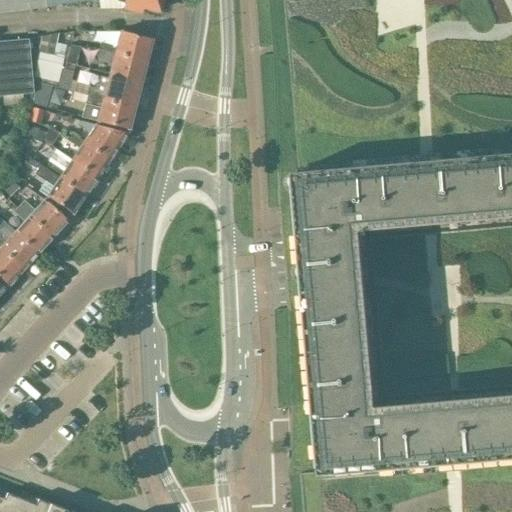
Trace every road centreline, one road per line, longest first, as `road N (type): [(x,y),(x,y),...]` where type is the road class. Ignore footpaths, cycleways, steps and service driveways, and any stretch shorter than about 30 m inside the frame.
road 1 (secondary): [(203,0),(195,57),(154,196)]
road 2 (secondary): [(225,201),(227,0)]
road 3 (residential): [(0,376),(82,290),(146,276)]
road 4 (secondary): [(229,429),(231,288)]
road 5 (secondary): [(148,382),(157,455),(184,511)]
